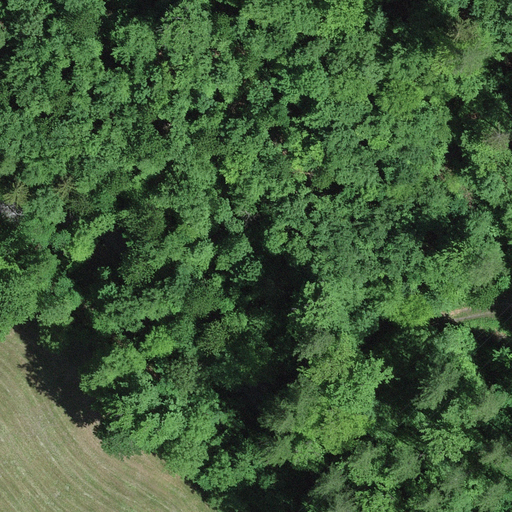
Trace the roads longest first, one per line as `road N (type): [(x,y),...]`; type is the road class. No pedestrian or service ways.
road 1 (track): [(0,206),(47,213),(116,240),(189,350),(237,376),(296,444)]
road 2 (track): [(237,376),(311,370),(356,336),(418,327),(511,293)]
